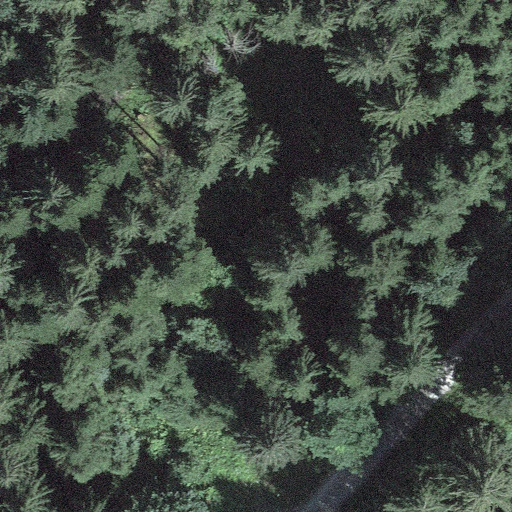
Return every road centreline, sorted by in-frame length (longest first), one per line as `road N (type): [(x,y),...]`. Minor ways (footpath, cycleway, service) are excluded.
road 1 (track): [(511,292),(390,410),(307,511)]
road 2 (track): [(164,0),(173,74),(63,107),(0,175)]
